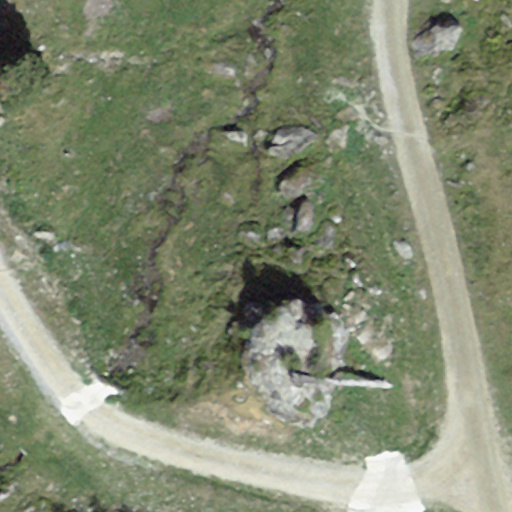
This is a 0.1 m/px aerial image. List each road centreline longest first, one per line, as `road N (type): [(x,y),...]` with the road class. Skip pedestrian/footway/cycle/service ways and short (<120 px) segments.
road 1 (track): [(0,286),(77,398),(116,426),(314,485),(400,485),(477,460)]
road 2 (track): [(477,460),(435,222),(393,60),(393,0)]
